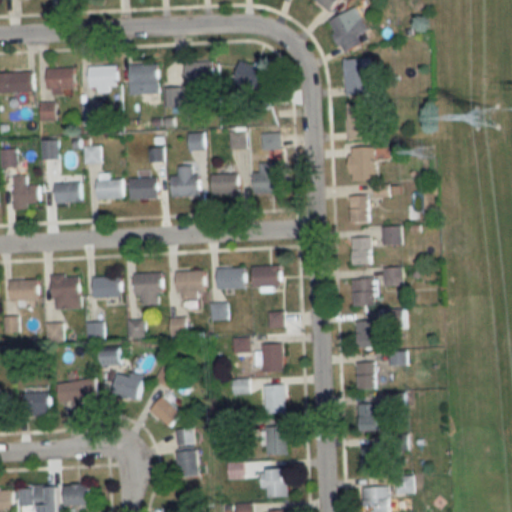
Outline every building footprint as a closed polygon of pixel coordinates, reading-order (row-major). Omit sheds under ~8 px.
[(317,0),(331,11),(339,0),(317,0)] [(331,19),(345,52),(364,44),(360,34),(369,30),(359,7),(331,19)] [(374,82),(373,58),(346,59),(348,94),(367,93),(366,82),(374,82)] [(252,96),(254,86),(263,88),(268,65),(240,60),(233,92),(252,96)] [(217,82),(217,62),(187,62),(187,82),(217,82)] [(159,94),(159,64),(131,64),(131,94),(159,94)] [(91,66),(91,91),(118,90),(117,65),(91,66)] [(49,68),(49,94),(63,94),(63,87),(76,87),(76,68),(49,68)] [(35,71),(0,71),(0,91),(35,91),(35,71)] [(167,88),(167,107),(184,107),(184,88),(167,88)] [(44,103),(44,121),(56,121),(56,103),(44,103)] [(348,104),(349,139),(368,139),(367,103),(348,104)] [(85,124),(99,124),(99,106),(85,106),(85,124)] [(233,131),(233,147),(247,147),(247,131),(233,131)] [(206,149),(206,133),(189,133),(189,149),(206,149)] [(282,148),(282,133),(263,133),(263,148),(282,148)] [(44,141),(45,158),(59,158),(59,141),(44,141)] [(101,161),(101,146),(90,146),(90,149),(87,149),(87,153),(93,153),(93,161),(101,161)] [(376,147),(351,147),(351,181),(376,181),(376,147)] [(283,193),(283,162),(261,162),(261,173),(257,173),(257,193),(283,193)] [(200,175),(194,175),(194,165),(180,165),(180,176),(173,176),(173,196),(200,196),(200,175)] [(241,174),(213,174),(213,194),(241,194),(241,174)] [(28,176),(16,176),(16,205),(42,205),(42,184),(28,184),(28,176)] [(131,177),(131,198),(159,198),(159,177),(131,177)] [(98,199),(124,199),(124,179),(98,179),(98,199)] [(56,182),(56,201),(83,201),(83,182),(56,182)] [(376,196),(391,196),(391,185),(376,185),(376,196)] [(352,195),(352,222),(370,222),(370,195),(352,195)] [(386,227),(386,244),(402,244),(402,227),(386,227)] [(373,264),(373,237),(353,237),(353,264),(373,264)] [(282,286),(282,265),(254,265),(254,287),(282,286)] [(219,267),(219,287),(247,287),(247,267),(219,267)] [(403,286),(403,268),(386,268),(386,286),(403,286)] [(206,270),(178,270),(178,299),(200,299),(200,291),(206,291),(206,270)] [(136,295),(142,295),(142,303),(163,303),(163,273),(136,273),(136,295)] [(54,275),(55,309),(82,308),(81,274),(54,275)] [(122,276),(94,276),(94,297),(122,297),(122,276)] [(11,279),(11,300),(40,300),(40,279),(11,279)] [(354,279),(354,306),(378,306),(378,279),(354,279)] [(285,326),(285,312),(270,312),(270,326),(285,326)] [(187,334),(187,318),(172,318),(172,334),(187,334)] [(145,320),(131,320),(131,335),(145,335),(145,320)] [(356,320),(356,348),(376,348),(376,320),(356,320)] [(284,372),(284,344),(263,344),(263,372),(284,372)] [(103,362),(123,362),(123,351),(103,351),(103,362)] [(157,380),(175,389),(185,370),(166,361),(157,380)] [(358,391),(377,391),(377,362),(358,362),(358,391)] [(145,381),(120,373),(114,392),(138,400),(145,381)] [(59,383),(61,401),(101,397),(98,378),(59,383)] [(287,384),(265,384),(265,414),(287,414),(287,384)] [(52,413),(52,393),(26,393),(26,413),(52,413)] [(12,395),(0,395),(0,414),(12,414),(12,395)] [(151,409),(170,427),(183,414),(164,396),(151,409)] [(386,403),(360,403),(360,430),(386,430),(386,403)] [(268,427),(268,455),(288,455),(288,427),(268,427)] [(195,444),(194,429),(178,430),(179,446),(195,444)] [(363,445),(363,472),(381,472),(381,445),(363,445)] [(202,475),(198,449),(179,452),(182,478),(202,475)] [(289,497),(288,469),(262,470),(262,488),(268,488),(269,497),(289,497)] [(414,476),(398,476),(398,493),(414,493),(414,476)] [(93,485),(66,485),(66,506),(93,506),(93,485)] [(39,506),(39,511),(59,511),(59,486),(21,487),(22,506),(39,506)] [(364,487),(363,511),(390,511),(391,487),(364,487)] [(0,488),(0,509),(14,510),(14,489),(0,488)]
